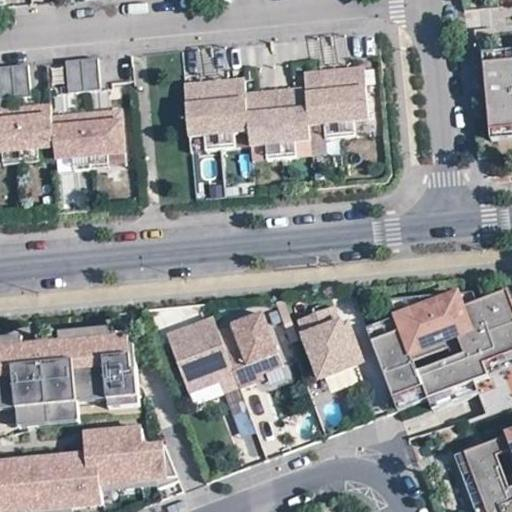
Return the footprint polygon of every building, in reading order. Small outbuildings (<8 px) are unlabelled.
[(511,52),(484,55),(485,65),(511,62),(511,52)] [(99,60),(83,62),(86,94),(102,92),(99,60)] [(86,94),(83,62),(66,63),(70,95),(86,94)] [(511,62),(485,65),(491,132),(511,130),(511,62)] [(29,67),(13,68),(16,100),(32,99),(29,67)] [(0,100),(0,102),(16,100),(13,68),(0,69),(0,100)] [(371,122),(365,70),(306,76),(307,91),(247,96),(246,81),(186,87),(190,139),(207,138),(208,152),(238,149),(237,135),(252,134),(253,149),(268,147),(269,162),(299,159),(298,144),(313,143),(311,128),(325,127),(327,142),(357,138),(356,123),(371,122)] [(56,149),(53,119),(52,107),(17,110),(21,153),(39,151),(56,149)] [(21,153),(17,110),(0,111),(0,154),(3,154),(21,153)] [(126,155),(122,113),(88,116),(92,158),(109,157),(126,155)] [(92,158),(88,116),(53,119),(56,149),(57,162),(74,160),(92,158)] [(372,137),(371,122),(356,123),(357,138),(372,137)] [(511,130),(491,132),(492,142),(511,139),(511,130)] [(207,138),(190,139),(192,154),(208,152),(207,138)] [(314,158),(313,143),(298,144),(299,159),(314,158)] [(255,164),(269,162),(268,147),(253,149),(255,164)] [(40,163),(39,151),(21,153),(22,165),(40,163)] [(22,165),(21,153),(3,154),(4,167),(22,165)] [(110,169),(109,157),(92,158),(93,171),(110,169)] [(93,171),(92,158),(74,160),(75,173),(93,171)] [(486,366),(511,355),(511,302),(508,293),(478,304),(464,310),(459,297),(451,300),(399,320),(404,332),(373,344),(395,400),(425,389),(430,401),(476,384),(491,378),(486,366)] [(478,304),(475,296),(459,297),(464,310),(478,304)] [(399,320),(451,300),(450,298),(393,303),(399,320)] [(288,300),(277,305),(284,323),(295,319),(288,300)] [(363,363),(349,325),(342,327),(335,309),(299,322),(321,381),(358,368),(357,365),(363,363)] [(265,315),(219,332),(240,388),(241,390),(256,384),(254,379),(263,375),(284,367),(265,315)] [(219,332),(215,319),(169,337),(190,394),(221,383),(225,393),(240,388),(219,332)] [(399,320),(369,331),(373,344),(404,332),(399,320)] [(0,429),(144,415),(137,348),(137,346),(117,348),(116,332),(62,337),(63,353),(26,357),(25,340),(0,342),(0,429)] [(511,370),(511,355),(486,366),(491,378),(511,370)] [(266,381),(263,375),(254,379),(256,384),(266,381)] [(434,411),(480,394),(476,384),(430,401),(434,411)] [(430,401),(425,389),(395,400),(399,412),(430,401)] [(182,486),(168,451),(148,453),(146,438),(88,444),(89,460),(0,468),(0,511),(79,511),(105,509),(104,490),(157,485),(161,494),(182,486)] [(511,511),(511,438),(466,455),(487,511),(511,511)] [(487,511),(466,455),(457,459),(477,511),(487,511)]
